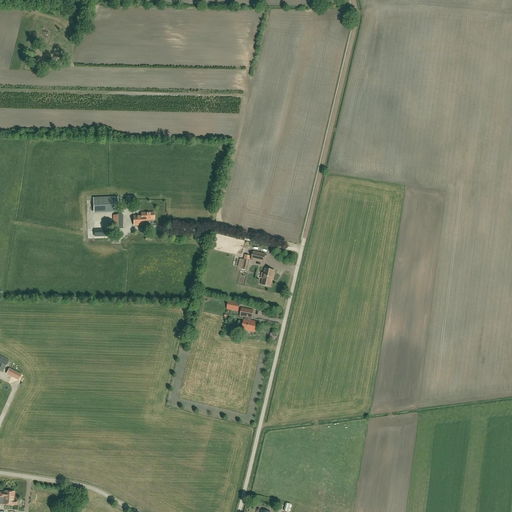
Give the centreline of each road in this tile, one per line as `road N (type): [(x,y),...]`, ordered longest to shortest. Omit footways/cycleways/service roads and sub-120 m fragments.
road 1 (unclassified): [(238,511),(303,245)]
road 2 (track): [(354,0),(357,25),(303,245)]
road 3 (unclassified): [(134,511),(94,489),(0,472)]
